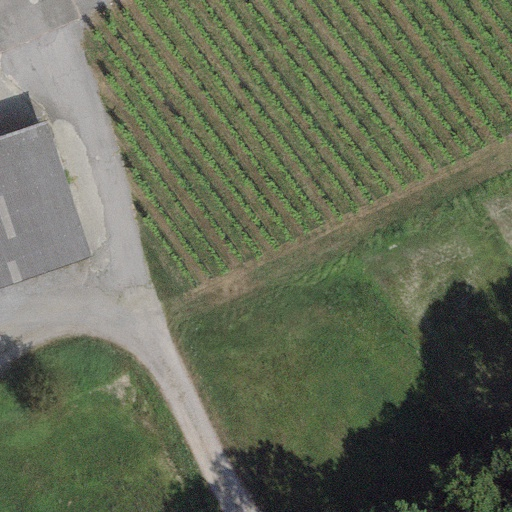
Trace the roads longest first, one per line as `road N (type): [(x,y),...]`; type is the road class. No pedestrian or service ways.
road 1 (residential): [(0,1),(79,206),(236,511)]
road 2 (track): [(123,291),(0,369)]
